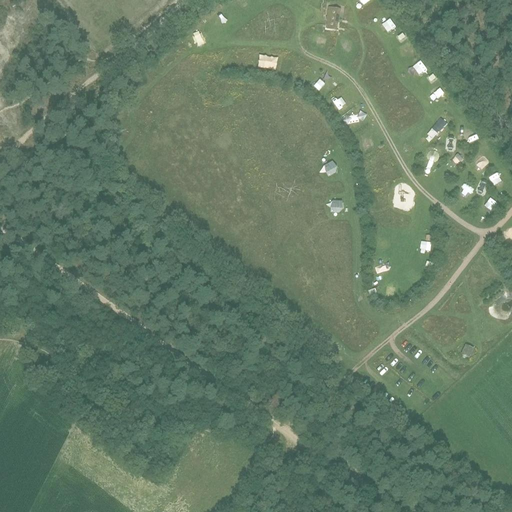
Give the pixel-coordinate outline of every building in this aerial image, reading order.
[(340,11),(330,9),(327,30),(337,32),(340,11)] [(433,149),(431,158),(443,160),(445,151),(433,149)] [(326,174),(328,177),(336,173),(337,168),(332,162),(324,166),(326,174)] [(501,195),(508,187),(501,180),(494,188),(501,195)] [(483,190),(484,188),(487,185),(487,183),(484,181),(482,183),(482,187),(481,189),(478,192),(478,194),(481,195),(483,194),(483,190)] [(331,209),(330,213),(339,213),(343,209),(342,201),(333,201),(331,209)]
